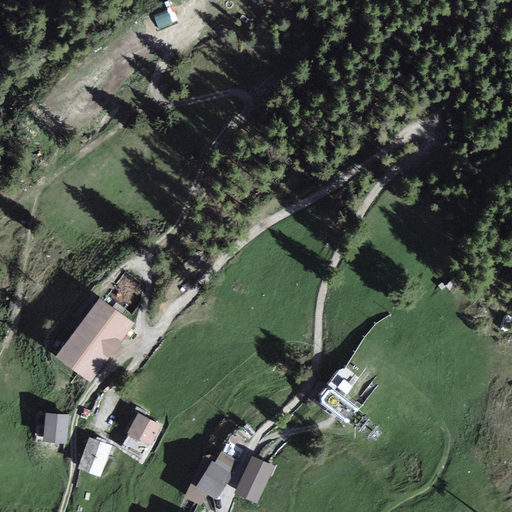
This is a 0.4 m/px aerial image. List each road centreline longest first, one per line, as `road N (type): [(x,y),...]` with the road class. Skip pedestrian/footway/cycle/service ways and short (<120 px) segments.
road 1 (unclassified): [(249,449),(309,382),(322,288),(384,180),(429,149),(424,132),(412,131),(338,184),(257,227),(147,343)]
road 2 (secondary): [(130,0),(53,219),(0,316)]
road 3 (unclassified): [(147,343),(96,380),(71,419),(62,511)]
road 4 (unclassified): [(376,365),(328,422),(249,449)]
road 5 (track): [(424,132),(511,8)]
